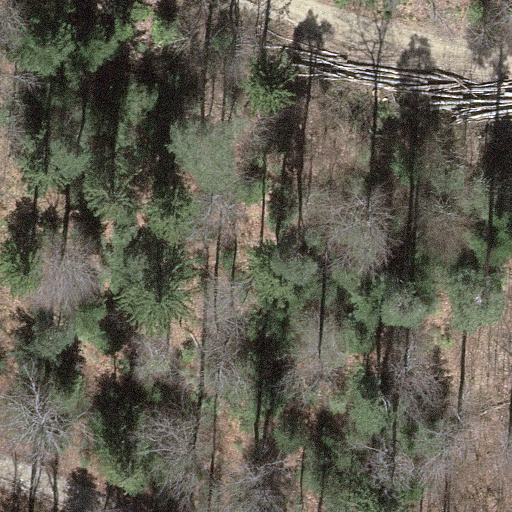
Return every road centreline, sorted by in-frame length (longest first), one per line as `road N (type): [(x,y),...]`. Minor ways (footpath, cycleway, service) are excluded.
road 1 (track): [(260,0),(375,38),(511,57)]
road 2 (track): [(112,511),(0,463)]
